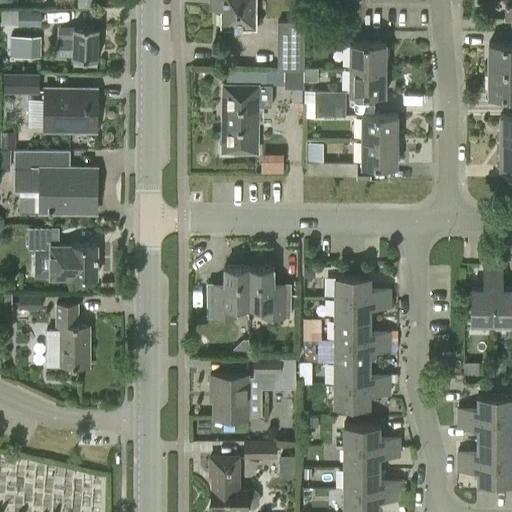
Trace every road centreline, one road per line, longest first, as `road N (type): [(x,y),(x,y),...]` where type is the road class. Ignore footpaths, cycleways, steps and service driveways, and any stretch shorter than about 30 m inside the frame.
road 1 (residential): [(433,511),(434,454),(415,393),(412,223)]
road 2 (residential): [(146,223),(412,223)]
road 3 (residential): [(451,223),(442,0)]
road 4 (tertiary): [(146,223),(148,0)]
road 5 (tertiary): [(146,423),(146,223)]
road 6 (residential): [(146,423),(51,418),(0,395)]
